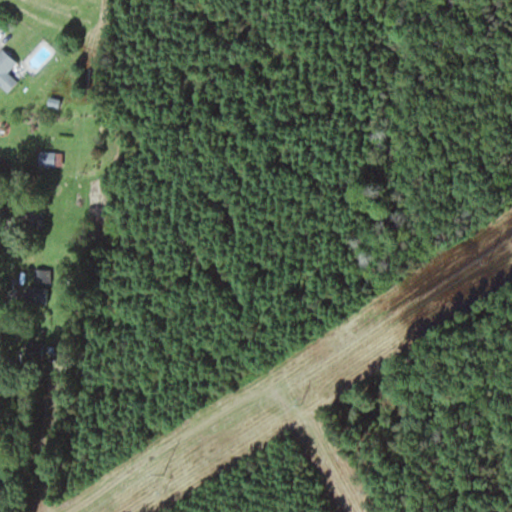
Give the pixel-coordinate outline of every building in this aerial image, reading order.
[(0,85),(7,92),(17,80),(7,71),(16,61),(2,48),(0,50),(0,85)] [(38,165),(61,165),(61,151),(38,151),(38,165)] [(42,205),(22,205),(22,227),(42,227),(42,205)] [(26,286),(26,301),(48,301),(48,286),(26,286)] [(25,358),(44,358),(44,341),(25,341),(25,358)]
